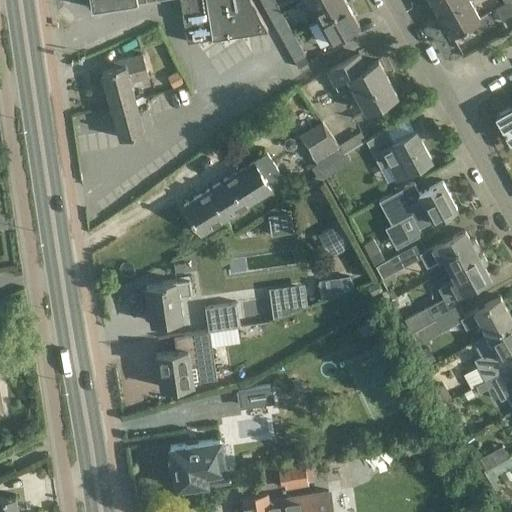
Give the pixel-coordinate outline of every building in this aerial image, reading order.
[(90,0),(92,9),(137,2),(148,0),(90,0)] [(180,0),(187,42),(269,29),(252,0),(180,0)] [(274,0),(260,0),(272,21),(283,15),(274,0)] [(309,0),(321,21),(348,5),(345,0),(309,0)] [(432,0),(441,14),(466,0),(432,0)] [(452,35),(480,20),(469,0),(466,0),(441,14),(452,35)] [(333,42),(360,27),(348,5),(321,21),(333,42)] [(294,36),(283,15),(272,21),(283,42),(294,36)] [(164,40),(160,27),(138,35),(142,47),(164,40)] [(283,42),(295,62),(306,56),(294,36),(283,42)] [(351,82),(357,93),(367,112),(397,96),(379,62),(367,69),(359,52),(327,69),(337,89),(351,82)] [(102,71),(112,106),(136,99),(131,84),(150,79),(143,54),(113,62),(115,68),(102,71)] [(168,78),(174,90),(184,85),(178,74),(168,78)] [(147,106),(138,109),(136,99),(112,106),(121,139),(145,133),(144,129),(153,127),(147,106)] [(511,143),(511,142),(511,109),(497,118),(511,143)] [(345,156),(340,148),(338,146),(323,123),(322,121),(297,135),(316,164),(311,167),(316,175),(303,184),(307,191),(326,179),(321,170),(345,156)] [(394,144),(386,130),(366,142),(380,167),(388,163),(396,178),(409,172),(432,160),(416,132),(394,144)] [(209,190),(228,218),(273,190),(286,183),(267,153),(254,162),(209,190)] [(414,183),(379,202),(391,225),(412,214),(420,229),(458,208),(444,181),(420,194),(414,183)] [(202,235),(228,218),(209,190),(184,206),(202,235)] [(319,236),(332,259),(353,247),(340,224),(319,236)] [(421,256),(429,269),(446,259),(451,269),(479,254),(478,254),(480,252),(481,249),(477,240),(474,240),(471,240),(466,231),(439,246),(421,256)] [(377,267),(386,262),(375,239),(365,245),(377,267)] [(386,262),(377,267),(383,280),(408,266),(401,254),(386,262)] [(451,269),(455,276),(448,279),(449,281),(438,287),(445,301),(463,291),(491,276),(486,267),(488,265),(489,263),(484,254),(481,254),(479,254),(451,269)] [(182,318),(179,299),(192,297),(190,282),(177,284),(176,283),(146,287),(152,323),(182,318)] [(300,288),(272,292),(275,315),(303,304),(300,288)] [(461,319),(467,331),(482,323),(489,335),(511,322),(511,317),(501,298),(461,319)] [(205,308),(208,330),(240,326),(237,303),(205,308)] [(429,305),(403,318),(412,333),(437,320),(429,305)] [(437,320),(412,333),(418,345),(443,332),(437,320)] [(511,322),(489,335),(474,343),(480,354),(474,358),(479,367),(487,381),(511,367),(511,355),(511,354),(511,353),(511,322)] [(216,380),(208,332),(175,337),(178,351),(157,354),(162,388),(216,380)] [(422,367),(433,361),(426,348),(415,354),(422,367)] [(511,367),(487,381),(477,387),(479,392),(487,388),(490,386),(490,387),(491,388),(496,398),(499,396),(501,399),(508,395),(511,403),(511,367)] [(272,384),(236,389),(239,407),(274,402),(272,384)] [(443,385),(436,389),(439,395),(443,402),(450,398),(446,391),(443,385)] [(467,399),(474,395),(471,389),(464,393),(467,399)] [(172,460),(170,466),(171,472),(175,476),(176,487),(206,482),(207,486),(236,481),(234,466),(225,468),(220,439),(170,446),(172,460)] [(492,452),(480,458),(487,470),(498,464),(492,452)] [(495,489),(499,487),(494,477),(511,468),(511,457),(498,464),(487,470),(485,471),(495,489)] [(278,467),(281,488),(309,484),(305,461),(278,467)] [(243,498),(245,511),(331,511),(328,491),(268,501),(267,494),(243,498)] [(0,511),(18,511),(16,496),(0,498),(0,511)]
